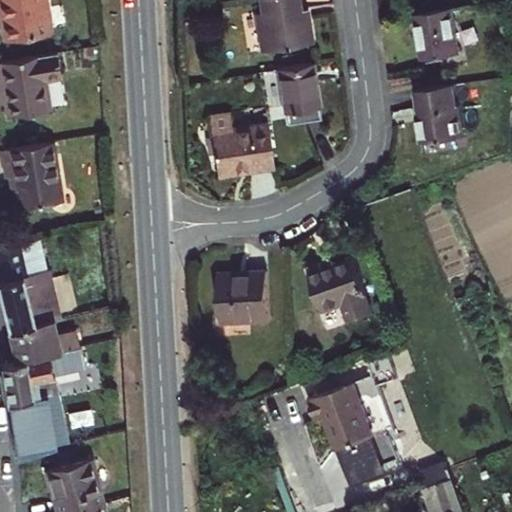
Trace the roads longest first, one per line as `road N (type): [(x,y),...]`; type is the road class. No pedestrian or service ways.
road 1 (residential): [(356,0),(372,130),(361,163),(273,217),(151,226)]
road 2 (secondary): [(151,226),(168,511)]
road 3 (secondary): [(138,0),(151,226)]
